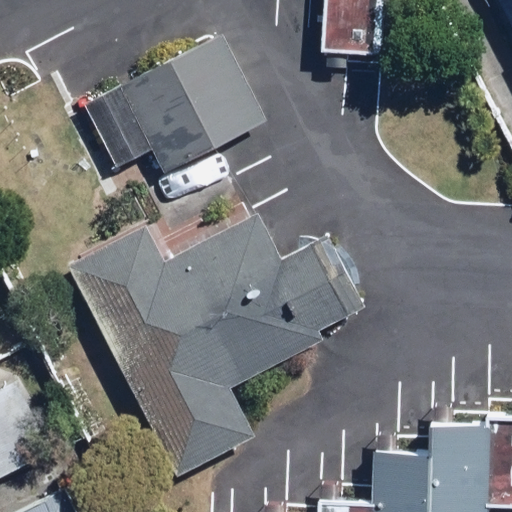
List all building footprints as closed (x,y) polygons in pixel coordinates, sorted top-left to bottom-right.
[(324,0),(322,52),(383,55),(385,0),(324,0)] [(130,193),(241,141),(278,124),(232,25),(84,94),(130,193)] [(208,465),(266,438),(239,382),(332,337),(327,328),(369,307),(331,229),(290,249),(264,196),(160,247),(149,224),(74,260),(181,479),(208,465)] [(511,415),(495,415),(494,425),(438,423),(437,450),(378,448),(376,500),(323,498),(322,511),(494,511),(495,505),(511,505),(511,415)] [(77,511),(65,486),(13,511),(77,511)]
